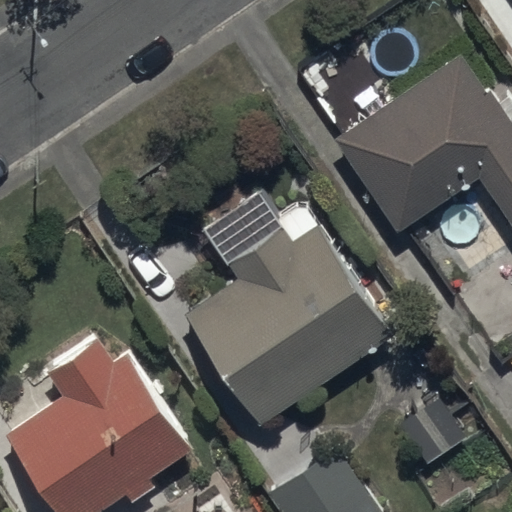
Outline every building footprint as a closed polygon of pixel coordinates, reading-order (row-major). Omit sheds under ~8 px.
[(511,110),(464,39),(338,123),(405,222),(482,169),(511,213),(511,110)] [(265,414),(399,321),(307,191),(281,209),(285,214),(235,250),(246,265),(189,305),(265,414)] [(66,384),(7,424),(68,511),(84,511),(125,484),(131,493),(156,475),(152,468),(197,437),(130,341),(115,352),(98,328),(50,361),(66,384)] [(473,427),(446,387),(444,384),(397,416),(427,459),(473,427)] [(383,511),(340,442),(273,484),(289,511),(383,511)]
